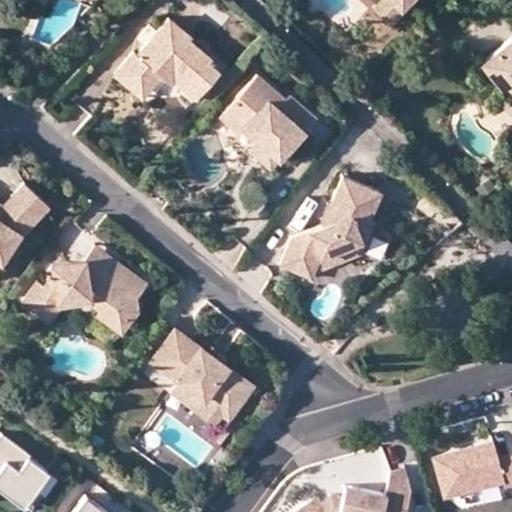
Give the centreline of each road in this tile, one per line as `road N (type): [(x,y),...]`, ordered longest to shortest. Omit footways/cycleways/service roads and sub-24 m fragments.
road 1 (residential): [(0,103),(290,351),(317,381),(321,429)]
road 2 (residential): [(321,429),(511,371)]
road 3 (residential): [(229,511),(266,464),(321,429)]
